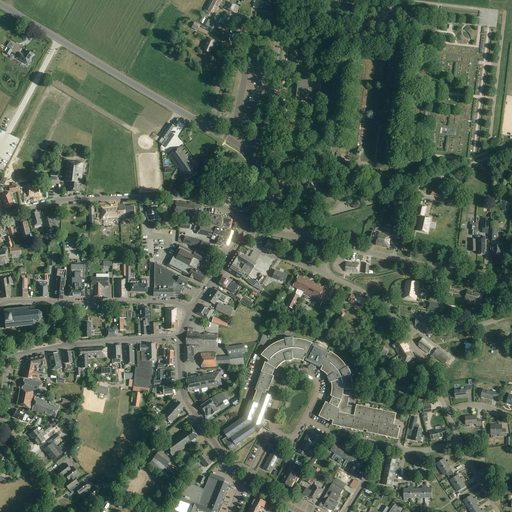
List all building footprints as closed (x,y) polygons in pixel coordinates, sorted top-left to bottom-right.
[(201,0),(196,9),(202,12),(208,0),(201,0)] [(210,0),(205,9),(211,12),(218,0),(210,0)] [(253,8),(256,8),(256,9),(267,11),(267,9),(269,9),(270,5),(268,4),(269,1),(257,0),(257,1),(254,1),(253,8)] [(227,2),(224,8),(237,14),(239,7),(236,6),(236,5),(231,3),(230,3),(227,2)] [(220,23),(227,26),(232,15),(225,12),(220,23)] [(206,19),(203,25),(213,29),(215,24),(211,22),(212,21),(206,19)] [(191,28),(197,31),(200,25),(194,22),(191,28)] [(200,37),(193,51),(199,53),(205,39),(200,37)] [(203,51),(209,53),(214,40),(208,38),(203,51)] [(30,60),(33,55),(27,51),(24,56),(19,53),(16,58),(27,65),(30,60)] [(311,100),(312,104),(312,102),(315,101),(315,99),(316,89),(308,88),(305,76),(304,76),(305,80),(300,82),(299,88),(299,90),(298,90),(297,94),(299,94),(298,96),(298,99),(304,99),(311,100)] [(170,124),(161,136),(165,139),(174,127),(170,124)] [(180,147),(177,149),(175,147),(170,151),(171,153),(169,155),(178,168),(179,167),(181,170),(180,171),(182,175),(184,174),(187,179),(196,173),(191,166),(192,165),(180,147)] [(83,163),(72,162),(66,161),(65,161),(64,171),(65,171),(65,174),(64,174),(63,182),(68,182),(67,192),(78,193),(79,183),(81,183),(83,163)] [(39,196),(40,188),(33,187),(33,188),(29,188),(29,196),(39,196)] [(431,189),(429,195),(438,197),(439,191),(431,189)] [(11,198),(8,193),(1,196),(3,201),(6,208),(13,205),(11,198)] [(175,202),(173,214),(191,216),(192,215),(200,216),(201,206),(200,206),(200,205),(195,205),(195,204),(189,203),(188,205),(185,204),(185,202),(180,202),(175,202)] [(117,206),(117,205),(114,205),(114,208),(110,208),(110,206),(105,206),(105,208),(101,208),(102,219),(119,218),(119,213),(117,213),(117,206)] [(117,205),(117,206),(117,213),(119,213),(119,218),(124,218),(124,217),(134,216),(133,206),(124,207),(124,205),(121,205),(117,205)] [(417,215),(420,216),(418,222),(419,223),(419,225),(418,226),(417,231),(427,233),(430,218),(424,217),(426,207),(422,206),(419,205),(417,215)] [(150,220),(157,220),(156,213),(155,213),(155,207),(147,207),(147,215),(150,215),(150,220)] [(36,211),(30,213),(31,215),(29,215),(33,227),(34,226),(35,229),(38,228),(37,225),(42,224),(40,220),(39,220),(38,217),(39,217),(38,212),(37,213),(36,211)] [(209,214),(207,225),(229,229),(231,219),(220,217),(220,216),(213,215),(209,214)] [(43,219),(47,232),(54,230),(55,234),(60,233),(58,227),(56,227),(53,217),(50,218),(50,217),(43,219)] [(30,232),(27,221),(17,223),(18,229),(20,229),(21,232),(20,232),(21,234),(20,234),(22,240),(29,238),(28,232),(30,232)] [(466,235),(466,221),(456,221),(456,224),(454,224),(454,228),(457,228),(457,236),(466,235)] [(397,222),(395,235),(395,236),(402,237),(405,223),(397,222)] [(228,240),(231,233),(226,231),(227,230),(224,230),(224,231),(222,230),(222,229),(219,228),(218,229),(215,229),(212,228),(212,227),(210,226),(210,227),(207,226),(199,224),(196,234),(211,238),(211,239),(215,241),(214,244),(223,247),(224,244),(226,245),(228,240)] [(489,240),(491,240),(496,241),(497,241),(497,229),(489,229),(489,230),(489,238),(489,240)] [(372,232),(371,240),(376,241),(375,245),(388,248),(391,235),(384,234),(379,233),(378,234),(372,232)] [(183,243),(208,250),(210,244),(202,242),(203,241),(184,236),(183,243)] [(274,241),(270,240),(270,239),(268,238),(266,245),(278,249),(280,242),(277,241),(275,240),(274,241)] [(491,245),(493,245),(493,246),(492,257),(500,257),(501,252),(503,252),(504,246),(502,246),(496,246),(496,242),(496,241),(491,240),(491,245)] [(170,258),(167,264),(168,265),(168,266),(187,276),(192,279),(193,278),(201,282),(205,274),(195,269),(196,267),(198,267),(200,264),(198,263),(199,261),(200,261),(203,256),(194,251),(194,253),(178,245),(171,259),(170,258)] [(9,261),(7,249),(0,250),(0,264),(6,264),(5,262),(9,261)] [(249,274),(256,263),(237,251),(234,256),(239,260),(238,261),(240,262),(244,265),(241,269),(249,274)] [(234,256),(230,262),(237,267),(237,266),(240,262),(238,261),(239,260),(234,256)] [(225,270),(240,279),(241,277),(252,286),(255,282),(237,267),(230,262),(225,270)] [(79,264),(75,264),(75,263),(70,263),(69,278),(68,278),(68,297),(84,297),(84,264),(79,263),(79,264)] [(185,287),(188,280),(154,263),(154,289),(153,289),(153,297),(172,297),(172,295),(179,295),(183,286),(185,287)] [(354,265),(351,265),(352,264),(346,263),(345,272),(358,273),(359,264),(354,264),(354,265)] [(53,299),(64,300),(66,276),(65,276),(66,270),(64,270),(60,270),(56,270),(54,269),(54,276),(54,278),(54,277),(53,287),(54,287),(53,299)] [(272,278),(284,282),(287,275),(275,270),(272,278)] [(20,296),(20,297),(27,297),(27,279),(33,279),(33,275),(27,275),(27,278),(25,278),(21,278),(19,278),(19,289),(20,289),(20,296)] [(218,283),(234,293),(235,292),(234,291),(238,285),(223,275),(220,279),(221,280),(218,283)] [(12,285),(11,276),(9,276),(9,277),(7,277),(0,277),(0,285),(2,297),(2,298),(10,298),(9,291),(10,291),(10,286),(12,285)] [(298,276),(293,287),(303,292),(303,293),(319,300),(321,301),(327,288),(323,286),(322,287),(319,286),(320,285),(313,281),(312,283),(309,282),(310,280),(304,277),(303,278),(298,276)] [(94,290),(94,297),(102,297),(101,286),(108,286),(107,278),(90,278),(90,286),(91,286),(91,290),(94,290)] [(117,298),(126,298),(126,289),(125,289),(125,284),(125,279),(116,279),(116,284),(117,298)] [(137,281),(137,284),(137,292),(147,292),(147,284),(146,284),(146,280),(141,280),(141,281),(137,281)] [(418,287),(419,282),(407,281),(405,292),(406,292),(406,295),(404,295),(403,299),(415,300),(418,287)] [(39,288),(39,297),(47,298),(47,286),(47,283),(43,283),(38,283),(38,288),(39,288)] [(402,292),(404,285),(396,283),(395,290),(402,292)] [(223,302),(226,298),(214,290),(207,300),(214,305),(218,298),(223,302)] [(468,301),(468,300),(473,301),(472,302),(478,303),(481,295),(475,293),(474,294),(472,293),(472,292),(467,290),(465,298),(464,299),(468,301)] [(286,306),(293,309),(300,296),(293,292),(286,306)] [(234,299),(235,298),(240,301),(241,300),(251,306),(252,304),(237,295),(236,296),(230,293),(229,295),(234,299)] [(351,295),(348,301),(352,303),(351,304),(362,309),(366,301),(361,298),(360,299),(351,295)] [(276,301),(274,306),(280,309),(282,304),(276,301)] [(428,302),(427,310),(441,312),(443,305),(428,302)] [(215,310),(230,316),(233,310),(218,303),(215,310)] [(207,318),(209,319),(214,310),(202,305),(197,314),(207,319),(207,318)] [(3,309),(3,310),(3,311),(4,316),(8,316),(8,313),(10,313),(11,322),(5,322),(5,323),(4,323),(4,324),(5,324),(5,328),(5,329),(6,328),(11,328),(11,329),(12,328),(16,327),(16,328),(17,328),(17,327),(21,327),(21,328),(21,327),(25,326),(25,327),(26,327),(26,326),(31,326),(31,327),(31,326),(33,325),(34,326),(34,325),(35,324),(35,323),(35,322),(35,321),(38,321),(38,322),(39,321),(38,321),(41,318),(42,318),(42,317),(41,317),(41,314),(41,313),(41,312),(40,313),(38,311),(38,310),(37,310),(37,311),(35,311),(34,306),(30,307),(29,306),(30,307),(24,308),(24,307),(24,308),(20,308),(19,308),(19,309),(18,309),(17,309),(15,309),(15,308),(14,308),(14,309),(10,309),(4,310),(3,309)] [(447,306),(445,318),(451,319),(453,307),(447,306)] [(123,318),(126,318),(125,312),(128,311),(128,307),(125,307),(116,307),(117,324),(113,324),(113,328),(106,328),(106,338),(118,337),(117,330),(123,330),(123,318)] [(150,324),(149,307),(139,308),(137,308),(138,334),(141,334),(141,335),(149,335),(148,334),(151,334),(158,334),(158,323),(150,324)] [(175,320),(175,316),(177,316),(177,309),(165,309),(166,321),(166,326),(166,330),(177,330),(177,320),(175,320)] [(431,319),(416,317),(415,326),(430,328),(431,319)] [(220,325),(229,328),(230,325),(227,324),(227,322),(213,318),(211,323),(220,325)] [(91,338),(91,327),(91,323),(83,323),(82,338),(91,338)] [(334,327),(331,335),(347,342),(348,340),(343,338),(344,337),(341,335),(340,336),(334,334),(337,328),(334,327)] [(256,346),(260,334),(255,332),(250,344),(256,346)] [(264,332),(263,335),(259,344),(264,346),(269,334),(264,332)] [(204,336),(200,336),(200,333),(187,333),(186,346),(218,346),(219,334),(208,334),(208,333),(204,333),(204,336)] [(227,437),(222,440),(225,444),(226,444),(231,450),(240,443),(240,442),(256,431),(257,429),(258,429),(259,429),(260,429),(260,428),(261,428),(261,427),(261,426),(261,425),(261,424),(263,418),(264,417),(264,416),(265,413),(266,412),(266,410),(267,409),(271,396),(267,394),(266,394),(267,391),(268,391),(269,391),(274,376),(272,375),(275,368),(277,369),(278,368),(278,367),(279,367),(279,366),(280,365),(281,365),(281,364),(282,364),(283,363),(284,362),(285,362),(285,361),(286,361),(287,361),(293,360),(293,359),(294,359),(296,359),(297,360),(298,360),(300,360),(301,361),(302,361),(303,362),(305,358),(307,359),(306,360),(307,361),(312,363),(310,365),(313,367),(315,364),(319,367),(320,367),(321,365),(323,367),(321,370),(322,371),(323,372),(324,372),(325,373),(326,374),(327,375),(328,376),(329,377),(328,377),(330,383),(331,383),(332,383),(332,384),(332,385),(332,386),(332,387),(332,388),(332,389),(332,390),(332,391),(332,392),(332,393),(331,394),(331,395),(331,396),(333,397),(330,404),(326,402),(319,416),(329,421),(330,419),(331,420),(333,421),(332,425),(363,432),(363,430),(367,431),(367,433),(398,439),(400,428),(398,428),(399,425),(394,424),(396,414),(357,405),(356,407),(348,405),(350,397),(352,397),(343,395),(343,393),(344,392),(344,391),(344,390),(353,390),(353,388),(353,386),(353,384),(352,382),(352,380),(352,378),(351,376),(350,375),(351,374),(348,367),(347,367),(346,366),(345,365),(345,364),(344,363),(343,362),(342,360),(341,359),(340,358),(339,357),(337,356),(336,356),(335,355),(334,354),(333,353),(331,352),(330,352),(329,354),(327,353),(328,351),(327,351),(315,345),(314,345),(313,346),(311,345),(312,343),(311,343),(310,342),(309,342),(308,341),(307,341),(306,340),(304,340),(303,340),(302,340),(301,339),(300,339),(298,339),(297,339),(296,339),(295,339),(293,339),(293,338),(285,339),(286,340),(284,340),(283,340),(282,341),(281,341),(280,341),(279,342),(277,342),(276,343),(275,343),(274,344),(273,345),(272,345),(271,346),(270,347),(269,347),(268,348),(267,349),(266,350),(265,351),(265,352),(264,352),(263,353),(262,354),(261,355),(269,361),(267,363),(265,362),(262,372),(255,390),(257,391),(253,402),(250,401),(244,417),(244,418),(242,419),(230,427),(224,432),(225,433),(227,437)] [(421,348),(428,353),(433,347),(423,338),(418,344),(419,345),(418,346),(421,348)] [(395,348),(399,355),(403,353),(404,354),(407,352),(410,351),(409,351),(408,348),(409,347),(407,343),(405,344),(403,339),(394,345),(396,348),(395,348)] [(135,367),(133,387),(149,389),(152,389),(154,382),(151,381),(150,381),(152,369),(152,361),(156,361),(156,351),(155,351),(155,344),(146,345),(140,345),(140,352),(137,352),(137,367),(135,367)] [(244,344),(227,347),(228,355),(229,355),(229,356),(216,357),(216,352),(201,353),(202,368),(218,367),(218,370),(221,369),(221,367),(231,366),(231,367),(244,365),(242,353),(246,353),(248,352),(247,346),(245,346),(244,344)] [(132,351),(132,345),(127,345),(127,347),(124,347),(125,352),(126,351),(126,355),(125,355),(125,365),(134,365),(133,351),(132,351)] [(111,347),(112,364),(114,364),(114,363),(120,363),(120,346),(111,347)] [(194,348),(192,348),(192,346),(187,346),(184,346),(185,362),(193,362),(192,356),(194,356),(194,348)] [(107,348),(86,349),(86,356),(87,356),(90,356),(90,358),(93,358),(92,356),(96,355),(96,358),(107,358),(107,348)] [(82,357),(82,364),(82,369),(87,368),(87,356),(86,356),(86,349),(79,349),(79,357),(82,357)] [(432,355),(444,364),(449,358),(437,349),(432,355)] [(403,353),(399,355),(405,364),(415,358),(412,354),(413,354),(411,350),(409,351),(410,351),(407,352),(404,354),(403,353)] [(64,352),(65,364),(72,362),(71,351),(64,352)] [(49,366),(50,370),(62,368),(59,353),(49,355),(51,366),(49,366)] [(27,359),(27,363),(25,371),(33,373),(33,372),(43,374),(44,366),(45,366),(44,356),(27,359)] [(174,379),(175,370),(160,370),(160,382),(166,383),(166,379),(174,379)] [(33,373),(25,371),(24,378),(31,379),(32,377),(38,378),(39,374),(33,373)] [(205,376),(208,387),(208,386),(211,385),(211,386),(215,386),(221,385),(218,372),(213,373),(213,375),(205,376)] [(128,382),(133,382),(133,373),(124,373),(124,379),(128,380),(128,382)] [(205,376),(198,378),(201,387),(201,389),(201,388),(208,387),(205,376)] [(201,387),(198,378),(186,380),(188,391),(199,389),(201,389),(201,387)] [(22,389),(40,393),(42,384),(24,380),(22,389)] [(163,394),(172,393),(171,385),(162,386),(159,387),(160,395),(163,395),(163,394)] [(96,386),(95,392),(101,394),(100,395),(104,396),(104,394),(106,395),(108,388),(106,388),(96,386)] [(454,390),(455,398),(467,397),(466,393),(471,392),(470,387),(465,387),(466,389),(454,390)] [(483,389),(481,397),(482,398),(484,399),(484,398),(492,400),(493,397),(498,398),(499,393),(493,391),(492,392),(483,389)] [(18,406),(30,409),(33,392),(21,390),(18,406)] [(399,392),(398,396),(409,400),(411,395),(399,392)] [(201,406),(208,417),(211,414),(212,415),(226,406),(223,402),(227,399),(222,393),(218,394),(201,406)] [(49,405),(46,404),(47,402),(34,397),(32,410),(54,419),(59,407),(49,403),(49,405)] [(182,409),(184,407),(177,401),(171,408),(170,407),(165,412),(165,413),(162,416),(171,424),(179,415),(178,415),(182,410),(182,409)] [(22,421),(22,420),(25,421),(28,415),(32,418),(31,419),(34,421),(35,419),(37,416),(29,412),(23,410),(22,412),(17,410),(14,417),(22,421)] [(477,420),(477,416),(465,417),(465,425),(476,424),(476,426),(482,426),(481,420),(477,420)] [(420,437),(422,429),(419,428),(419,425),(416,424),(417,418),(412,417),(409,429),(413,430),(411,440),(420,442),(421,437),(420,437)] [(430,432),(431,439),(443,437),(440,425),(440,426),(435,428),(436,430),(430,432)] [(499,436),(506,436),(506,430),(502,430),(502,425),(491,425),(491,434),(499,435),(499,436)] [(31,438),(33,441),(43,433),(44,432),(46,434),(49,431),(46,428),(43,430),(42,429),(39,432),(37,429),(29,435),(31,437),(31,438)] [(174,438),(164,445),(172,456),(191,443),(190,442),(191,441),(192,443),(196,440),(195,438),(197,436),(191,428),(183,433),(182,432),(177,435),(178,436),(175,438),(174,438)] [(308,432),(303,442),(310,446),(315,436),(308,432)] [(43,433),(33,441),(35,444),(36,443),(38,446),(45,440),(45,439),(47,438),(43,433)] [(146,439),(155,445),(159,440),(150,433),(146,439)] [(143,444),(146,446),(144,449),(143,450),(149,454),(150,453),(155,446),(149,442),(146,440),(143,444)] [(44,450),(48,455),(56,449),(55,449),(53,446),(55,444),(54,442),(44,450)] [(310,446),(303,442),(298,452),(305,455),(310,446)] [(335,453),(334,454),(332,458),(334,459),(337,454),(336,454),(341,446),(335,442),(330,450),(335,453)] [(56,449),(48,455),(52,461),(62,453),(60,450),(62,449),(60,446),(55,449),(56,449)] [(341,457),(340,458),(337,462),(339,463),(343,458),(342,457),(347,449),(341,446),(336,454),(337,454),(341,457)] [(342,457),(343,458),(346,460),(346,461),(343,465),(345,466),(348,461),(352,453),(347,449),(342,457)] [(148,466),(160,474),(162,472),(165,468),(166,466),(171,460),(159,451),(148,466)] [(273,451),(268,459),(275,463),(279,454),(273,451)] [(352,464),(351,465),(349,469),(351,470),(354,465),(353,464),(358,456),(352,453),(348,461),(352,464)] [(208,460),(204,454),(198,459),(206,468),(212,462),(209,459),(208,460)] [(353,464),(354,465),(358,467),(357,468),(355,472),(357,473),(360,468),(359,468),(364,460),(358,456),(353,464)] [(198,471),(201,470),(193,457),(190,459),(198,471)] [(387,457),(386,464),(398,466),(398,464),(396,463),(397,459),(387,457)] [(275,463),(268,459),(264,468),(270,472),(275,463)] [(436,464),(440,470),(450,463),(448,461),(446,462),(444,459),(436,464)] [(446,474),(448,477),(453,474),(451,471),(452,471),(449,467),(451,465),(450,463),(440,470),(444,476),(446,474)] [(69,490),(78,483),(73,477),(78,474),(73,468),(70,470),(66,464),(57,471),(61,477),(64,475),(69,481),(64,484),(69,490)] [(294,479),(299,469),(289,464),(286,471),(287,471),(281,482),(289,486),(291,487),(294,482),(292,481),(293,478),(294,479)] [(386,464),(384,471),(394,473),(395,468),(397,469),(398,466),(386,464)] [(162,472),(160,474),(173,483),(175,481),(177,477),(179,475),(166,466),(165,468),(162,472)] [(316,476),(320,469),(316,467),(312,473),(310,472),(305,481),(312,485),(317,476),(316,476)] [(384,471),(383,478),(398,481),(398,480),(395,480),(396,478),(393,477),(394,473),(384,471)] [(188,474),(184,472),(181,477),(180,477),(178,479),(182,482),(188,474)] [(184,482),(176,501),(171,511),(194,511),(196,508),(204,511),(211,511),(212,511),(214,511),(216,511),(228,485),(223,483),(224,480),(210,474),(204,489),(184,482)] [(336,478),(321,503),(334,511),(339,503),(337,502),(341,496),(340,495),(349,480),(339,474),(336,478)] [(453,474),(448,477),(454,486),(464,480),(462,477),(460,479),(458,475),(455,476),(453,474)] [(394,483),(395,482),(397,482),(398,481),(383,478),(382,485),(391,487),(392,482),(394,483)] [(454,486),(457,492),(465,487),(463,483),(465,482),(464,480),(454,486)] [(78,483),(69,490),(71,493),(76,490),(79,495),(84,492),(89,488),(84,482),(80,485),(78,483)] [(321,493),(323,490),(314,484),(312,488),(313,489),(311,491),(306,488),(303,494),(308,497),(309,496),(315,500),(318,494),(319,494),(320,492),(321,493)] [(89,488),(84,492),(90,500),(99,493),(95,487),(90,490),(89,488)] [(463,500),(467,506),(477,500),(475,498),(473,499),(471,495),(463,500)] [(248,511),(261,511),(266,503),(256,497),(248,511)] [(467,506),(470,511),(479,507),(476,503),(478,502),(477,500),(467,506)]
